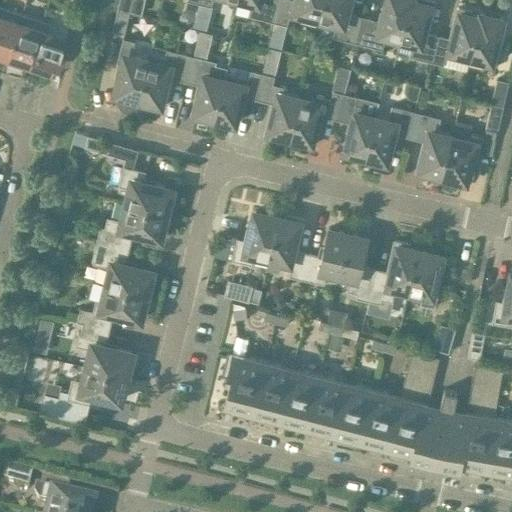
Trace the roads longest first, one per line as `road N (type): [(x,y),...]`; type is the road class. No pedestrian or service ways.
road 1 (residential): [(152,429),(509,511)]
road 2 (residential): [(511,229),(243,167),(223,169)]
road 3 (residential): [(223,169),(208,198),(152,429)]
road 4 (residential): [(0,114),(35,123),(0,259)]
road 5 (residential): [(223,169),(214,156),(90,119)]
